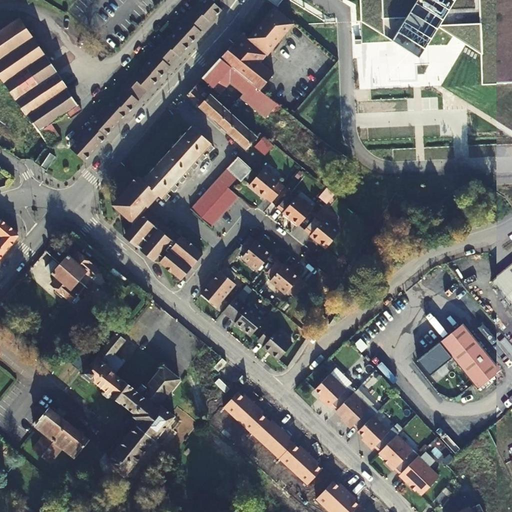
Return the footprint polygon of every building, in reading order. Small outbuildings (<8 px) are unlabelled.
[(221,9),(211,0),(203,0),(200,4),(205,9),(213,16),(214,17),(221,9)] [(276,0),(273,6),(278,8),(282,3),(288,6),(291,0),(276,0)] [(416,0),(391,41),(419,58),(450,9),(454,11),(455,8),(452,6),(455,0),(416,0)] [(205,9),(200,4),(197,8),(195,7),(185,17),(187,19),(166,42),(164,41),(154,52),(156,53),(145,66),(135,77),(133,76),(123,87),(125,88),(115,100),(114,100),(103,112),(92,124),(93,124),(71,148),(85,161),(107,136),(106,136),(127,112),(128,113),(139,100),(138,100),(147,89),(148,90),(170,66),(169,65),(179,55),(180,56),(201,31),(201,30),(209,20),(211,21),(214,17),(213,16),(205,9)] [(293,25),(274,9),(249,38),(243,33),(220,58),(258,90),(259,90),(273,74),(260,62),(293,25)] [(0,31),(0,74),(0,75),(40,48),(19,18),(0,31)] [(40,48),(0,75),(3,78),(5,82),(45,55),(40,48)] [(45,55),(5,82),(17,100),(57,73),(45,55)] [(220,58),(202,78),(219,94),(224,88),(231,94),(237,87),(250,99),(258,90),(220,58)] [(57,73),(17,100),(27,114),(66,87),(57,73)] [(197,83),(187,95),(200,106),(200,107),(246,149),(256,137),(197,83)] [(67,112),(72,109),(78,105),(66,87),(27,114),(39,132),(51,123),(67,112)] [(282,118),(263,102),(252,115),(271,131),(282,118)] [(72,109),(67,112),(71,119),(82,111),(78,105),(72,109)] [(51,123),(39,132),(50,148),(62,140),(51,123)] [(144,211),(146,208),(159,194),(166,200),(170,195),(166,192),(170,187),(174,191),(178,186),(174,183),(179,178),(182,182),(186,177),(183,174),(190,166),(194,169),(198,164),(195,161),(198,157),(202,161),(206,156),(203,152),(206,148),(210,152),(214,147),(192,127),(144,180),(137,174),(113,200),(166,246),(155,260),(158,260),(179,279),(202,254),(181,235),(179,238),(151,213),(149,215),(144,211)] [(264,155),(273,145),(263,137),(254,146),(264,155)] [(44,150),(36,162),(42,165),(50,153),(44,150)] [(48,170),(56,157),(50,153),(42,165),(48,170)] [(251,170),(237,157),(194,204),(190,209),(200,218),(210,228),(215,222),(220,217),(225,212),(229,208),(234,202),(239,197),(228,188),(238,178),(241,181),(251,170)] [(271,202),(285,187),(264,169),(251,185),(271,202)] [(380,204),(389,189),(391,185),(371,172),(360,187),(364,190),(363,192),(380,204)] [(319,198),(326,204),(334,195),(327,189),(319,198)] [(298,225),(312,209),(296,197),(294,200),(288,195),(277,207),(298,225)] [(151,260),(155,260),(166,246),(113,200),(111,203),(131,222),(122,233),(151,260)] [(315,218),(304,230),(326,248),(327,246),(339,232),(324,219),(321,223),(315,218)] [(0,259),(19,238),(19,232),(1,219),(0,219),(0,259)] [(248,236),(238,249),(243,254),(241,257),(256,270),(269,254),(248,236)] [(60,265),(78,280),(85,272),(92,278),(98,271),(78,254),(73,260),(68,256),(60,265)] [(285,294),(286,292),(297,278),(276,260),(265,272),(272,277),(268,281),(285,294)] [(78,280),(60,265),(53,273),(58,278),(52,284),(58,289),(56,291),(62,297),(64,294),(72,301),(85,286),(78,280)] [(210,283),(201,294),(215,306),(234,283),(232,281),(236,275),(224,265),(210,283)] [(511,265),(494,280),(511,303),(511,265)] [(124,276),(113,266),(108,272),(118,282),(124,276)] [(141,290),(124,276),(118,282),(136,297),(141,290)] [(304,283),(297,278),(286,292),(292,297),(304,283)] [(92,283),(87,288),(101,300),(106,295),(92,283)] [(101,300),(87,288),(83,293),(97,304),(101,300)] [(251,335),(264,319),(243,301),(236,296),(232,301),(222,312),(251,335)] [(464,324),(441,343),(479,390),(502,371),(464,324)] [(270,327),(258,341),(279,359),(293,343),(278,330),(276,332),(270,327)] [(157,408),(180,380),(163,367),(154,379),(152,377),(149,375),(131,360),(135,355),(122,344),(125,340),(118,333),(114,338),(110,335),(101,345),(106,348),(98,358),(97,357),(83,374),(91,381),(93,379),(96,381),(95,382),(104,390),(102,393),(103,395),(107,398),(109,398),(111,395),(135,415),(133,417),(139,422),(105,463),(109,466),(105,471),(110,476),(113,473),(120,478),(122,476),(124,478),(130,478),(136,471),(135,465),(137,462),(144,453),(146,454),(175,417),(161,406),(158,410),(157,408)] [(331,405),(336,411),(353,394),(355,392),(349,386),(345,390),(329,375),(314,390),(324,400),(322,402),(328,408),(331,405)] [(353,394),(336,411),(335,412),(345,421),(344,422),(350,429),(353,426),(359,431),(373,417),(377,412),(371,406),(369,409),(353,394)] [(45,453),(69,424),(62,419),(56,414),(50,409),(42,420),(40,419),(34,425),(45,434),(46,434),(33,450),(50,464),(53,460),(45,453)] [(56,414),(62,419),(65,414),(59,410),(56,414)] [(373,417),(359,431),(358,432),(368,441),(365,443),(372,450),(374,447),(380,452),(397,436),(398,434),(392,428),(389,432),(373,417)] [(45,453),(53,460),(62,448),(74,458),(88,440),(69,424),(45,453)] [(459,446),(466,438),(455,428),(448,436),(459,446)] [(400,475),(418,457),(417,456),(418,455),(412,449),(411,450),(397,436),(380,452),(379,453),(389,463),(387,464),(393,470),(395,469),(400,475)] [(95,462),(88,457),(79,467),(86,473),(95,462)] [(418,457),(400,475),(399,476),(411,487),(412,485),(421,494),(438,476),(418,457)] [(86,473),(80,481),(86,486),(91,480),(93,481),(102,469),(95,462),(86,473)] [(110,476),(105,471),(100,477),(108,484),(113,477),(110,476)] [(72,490),(78,483),(73,478),(64,490),(69,494),(72,490)] [(72,490),(69,494),(88,510),(96,500),(88,493),(84,499),(72,490)]
